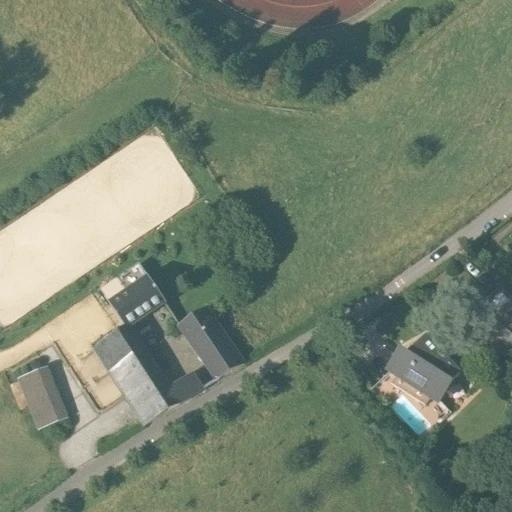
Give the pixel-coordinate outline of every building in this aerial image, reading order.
[(126,296),(110,307),(125,328),(126,330),(127,329),(164,305),(139,266),(116,281),(126,296)] [(496,361),(511,346),(511,283),(464,325),(496,361)] [(205,311),(179,328),(218,382),(244,366),(205,311)] [(94,349),(144,427),(205,390),(198,380),(193,377),(192,377),(191,377),(170,390),(127,329),(126,330),(125,328),(94,349)] [(475,375),(440,338),(426,352),(435,362),(425,371),(450,398),(475,375)] [(429,418),(450,398),(425,371),(419,364),(397,384),(429,418)] [(43,372),(19,382),(39,431),(63,422),(43,372)]
